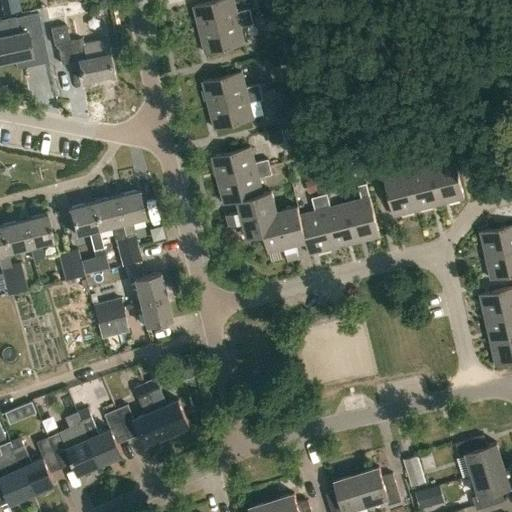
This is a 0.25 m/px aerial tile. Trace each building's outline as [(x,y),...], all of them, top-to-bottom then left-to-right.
[(222,0),(193,7),(199,31),(251,18),(249,10),(236,14),(232,0),(222,0)] [(37,13),(14,18),(17,32),(0,35),(0,62),(32,55),(28,39),(42,36),(37,13)] [(199,31),(205,55),(243,45),(239,29),(253,25),(251,18),(199,31)] [(60,65),(77,61),(82,81),(111,75),(104,39),(83,44),(82,39),(68,42),(65,26),(50,30),(53,46),(56,46),(60,65)] [(274,69),(277,83),(289,81),(285,66),(274,69)] [(202,83),(208,107),(261,93),(259,86),(245,89),(241,73),(202,83)] [(261,93),(208,107),(214,131),(253,121),(249,104),(262,101),(261,93)] [(298,105),(275,111),(279,125),(302,119),(298,105)] [(448,125),(433,128),(436,139),(450,135),(448,125)] [(257,149),(275,147),(273,133),(255,136),(257,149)] [(415,133),(401,137),(406,154),(420,150),(415,133)] [(388,155),(384,140),(374,143),(377,158),(388,155)] [(430,166),(440,204),(464,197),(450,146),(441,148),(445,162),(430,166)] [(212,158),(218,181),(270,168),(268,161),(255,164),(250,148),(212,158)] [(357,148),(345,151),(347,159),(359,157),(357,148)] [(403,158),(417,210),(440,204),(430,166),(414,170),(411,156),(403,158)] [(383,178),(393,216),(417,210),(403,158),(395,160),(399,174),(383,178)] [(237,202),(262,194),(259,180),(272,176),(270,168),(218,181),(224,205),(237,202)] [(326,178),(316,181),(320,193),(329,190),(326,178)] [(307,182),(310,191),(316,189),(313,180),(307,182)] [(346,204),(356,242),(379,236),(366,185),(358,187),(361,200),(346,204)] [(114,197),(131,261),(141,259),(131,220),(144,217),(138,191),(114,197)] [(262,194),(237,202),(240,212),(226,216),(228,221),(276,209),(272,192),(262,194)] [(319,197),(333,248),(356,242),(346,204),(331,208),(327,195),(319,197)] [(111,226),(121,264),(131,261),(114,197),(92,203),(98,229),(99,229),(111,226)] [(315,212),(299,216),(306,242),(309,254),(333,248),(319,197),(311,199),(315,212)] [(98,229),(92,203),(68,209),(75,235),(88,231),(92,250),(103,247),(99,229),(98,229)] [(280,211),(293,259),(298,257),(295,245),(306,242),(299,216),(297,207),(280,211)] [(264,234),(277,212),(276,209),(228,221),(229,226),(242,223),(246,238),(264,234)] [(284,247),(287,260),(293,259),(280,211),(277,212),(264,234),(268,252),(284,247)] [(39,243),(53,240),(46,214),(22,220),(28,246),(31,259),(42,256),(39,243)] [(0,226),(7,252),(28,246),(22,220),(0,226)] [(511,224),(480,231),(485,255),(511,249),(511,224)] [(10,266),(7,252),(0,226),(0,225),(0,267),(7,294),(17,291),(10,266)] [(60,253),(66,279),(85,275),(79,249),(60,253)] [(511,249),(485,255),(490,279),(511,274),(511,249)] [(10,266),(17,291),(27,289),(20,263),(10,266)] [(134,279),(140,303),(165,296),(159,273),(134,279)] [(52,362),(67,357),(55,319),(84,310),(75,279),(49,287),(54,302),(55,301),(59,311),(43,316),(48,330),(39,333),(43,349),(47,347),(52,362)] [(511,287),(480,294),(485,318),(511,312),(511,287)] [(119,295),(92,302),(94,312),(122,305),(119,295)] [(140,303),(146,327),(171,320),(165,296),(140,303)] [(97,322),(124,315),(122,305),(94,312),(97,322)] [(511,312),(485,318),(490,342),(511,336),(511,312)] [(511,336),(490,342),(496,366),(511,362),(511,336)] [(190,365),(177,368),(180,381),(194,377),(190,365)] [(155,378),(145,382),(151,397),(161,393),(155,378)] [(133,417),(127,403),(116,408),(129,439),(140,434),(145,444),(167,434),(156,408),(151,397),(145,382),(134,387),(145,413),(133,417)] [(156,408),(167,434),(189,425),(178,398),(156,408)] [(19,407),(24,418),(35,414),(30,402),(19,407)] [(78,411),(101,463),(122,454),(117,444),(129,439),(116,408),(104,413),(110,428),(99,433),(88,407),(78,411)] [(50,437),(63,468),(74,463),(78,473),(101,463),(78,411),(67,416),(78,442),(67,447),(61,432),(50,437)] [(11,441),(33,493),(55,483),(51,473),(63,468),(50,437),(47,432),(35,437),(42,452),(30,457),(21,436),(11,441)] [(467,454),(473,475),(503,465),(496,443),(487,446),(482,435),(456,444),(460,456),(467,454)] [(33,493),(11,441),(0,445),(0,446),(3,454),(0,455),(0,495),(6,492),(11,502),(33,493)] [(404,459),(413,486),(425,482),(417,455),(404,459)] [(473,498),(477,510),(502,501),(501,490),(510,488),(503,465),(473,475),(480,495),(473,498)] [(379,467),(356,474),(365,503),(386,497),(389,504),(401,501),(392,473),(382,476),(379,467)] [(338,490),(326,494),(331,511),(345,511),(345,509),(365,503),(356,474),(335,480),(338,490)] [(414,492),(419,509),(433,504),(429,488),(414,492)] [(272,500),(275,511),(311,511),(307,500),(297,502),(294,493),(272,500)] [(275,511),(272,500),(250,507),(251,511),(275,511)]
